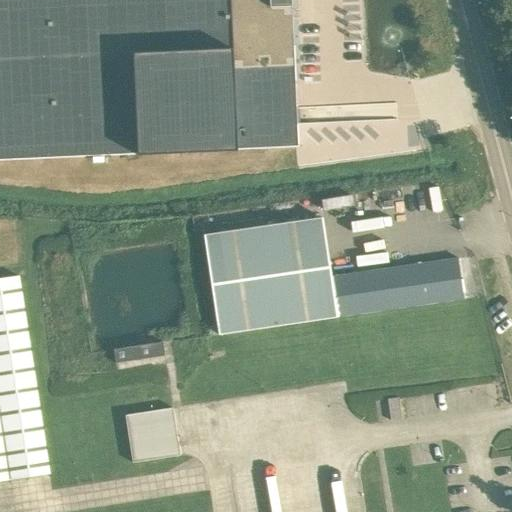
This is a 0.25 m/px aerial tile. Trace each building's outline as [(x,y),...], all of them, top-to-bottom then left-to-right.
[(0,0),(0,160),(298,147),(291,0),(0,0)] [(459,260),(331,278),(323,219),(205,236),(220,335),(465,299),(459,260)] [(19,277),(0,280),(0,482),(49,475),(19,277)] [(164,356),(163,343),(113,350),(116,363),(164,356)] [(398,398),(387,400),(390,422),(402,420),(398,398)] [(173,409),(125,416),(133,464),(180,456),(173,409)]
